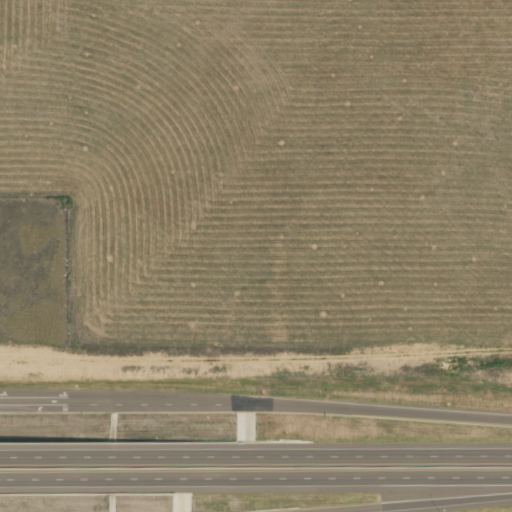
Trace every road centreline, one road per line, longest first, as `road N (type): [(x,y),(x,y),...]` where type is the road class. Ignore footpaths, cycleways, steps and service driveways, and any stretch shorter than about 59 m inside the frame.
road 1 (secondary): [(511,386),(0,392)]
road 2 (motorway): [(0,488),(511,486)]
road 3 (motorway): [(511,422),(258,408),(140,391)]
road 4 (motorway): [(511,448),(249,451)]
road 5 (motorway): [(249,451),(0,452)]
road 6 (motorway): [(303,511),(511,492)]
